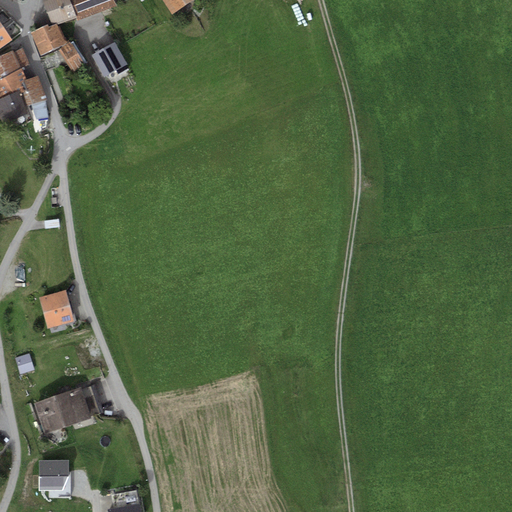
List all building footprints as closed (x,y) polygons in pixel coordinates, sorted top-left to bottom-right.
[(71,0),(49,0),(46,1),(54,25),(77,18),(71,0)] [(113,0),(71,0),(77,18),(79,23),(117,8),(113,0)] [(162,0),(173,17),(199,0),(162,0)] [(0,24),(0,46),(11,39),(0,24)] [(47,27),(32,33),(41,53),(64,42),(56,25),(48,29),(47,27)] [(70,44),(60,50),(74,72),(83,66),(70,44)] [(113,45),(93,56),(105,75),(125,63),(113,45)] [(10,53),(0,57),(0,115),(4,124),(24,112),(22,106),(45,98),(37,78),(24,82),(18,67),(27,63),(22,50),(11,55),(10,53)] [(68,293),(42,300),(49,330),(75,323),(68,293)] [(15,362),(20,379),(34,374),(29,358),(15,362)] [(83,390),(35,405),(45,437),(93,422),(83,390)]
